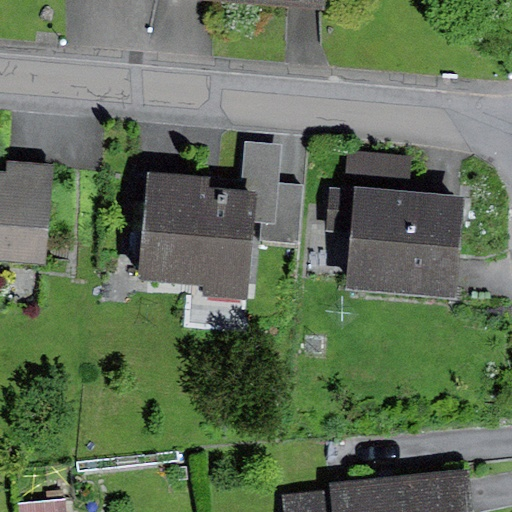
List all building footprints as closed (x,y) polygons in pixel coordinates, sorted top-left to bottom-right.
[(45,155),(52,124),(19,117),(12,148),(45,155)] [(283,144),(244,141),(240,195),(256,196),(254,223),(263,224),(261,242),(299,244),(304,186),(280,184),(283,144)] [(411,189),(413,159),(346,154),(344,184),(411,189)] [(8,176),(0,174),(0,267),(42,272),(52,168),(9,164),(8,176)] [(211,181),(148,175),(139,284),(206,289),(205,300),(247,304),(254,223),(256,196),(240,195),(210,192),(211,181)] [(411,194),(353,188),(353,192),(330,190),(326,232),(351,234),(346,295),(456,305),(465,198),(411,194)] [(331,491),(282,496),(283,511),(473,511),(469,471),(330,484),(331,491)]
